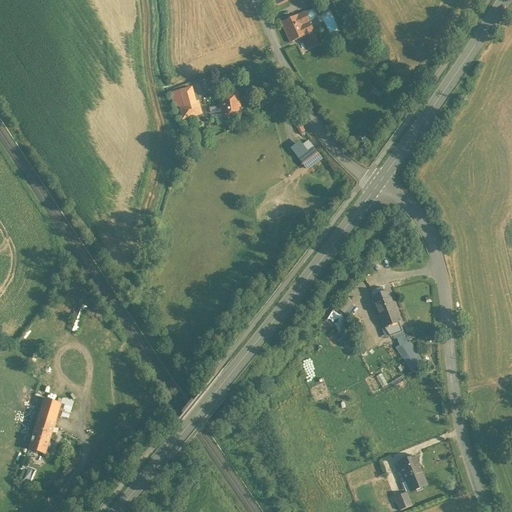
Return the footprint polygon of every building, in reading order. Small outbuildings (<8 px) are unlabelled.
[(298,15),(281,23),(290,43),(303,37),(309,50),(319,45),(313,32),(314,32),(305,12),(298,15)] [(382,91),(373,87),(370,93),(379,97),(382,91)] [(191,88),(180,91),(183,102),(194,99),(191,88)] [(183,102),(180,91),(169,94),(171,102),(176,100),(178,104),(183,102)] [(237,92),(218,95),(220,107),(209,108),(211,119),(222,118),(241,115),(237,92)] [(194,99),(183,102),(184,108),(196,105),(194,99)] [(196,105),(184,108),(183,102),(178,104),(182,120),(202,114),(199,104),(196,105)] [(308,169),(321,159),(313,148),(299,158),(308,169)] [(387,291),(383,292),(382,287),(372,291),(372,296),(384,328),(388,327),(399,323),(387,291)] [(80,294),(67,328),(78,332),(90,298),(80,294)] [(352,303),(344,297),(336,307),(344,313),(352,303)] [(325,321),(338,329),(347,316),(334,307),(325,321)] [(365,321),(356,325),(366,350),(375,346),(365,321)] [(399,323),(388,327),(391,336),(396,335),(403,332),(399,323)] [(403,332),(396,335),(400,346),(408,344),(403,332)] [(389,344),(358,362),(364,371),(375,364),(376,364),(378,363),(378,362),(394,352),(389,344)] [(406,352),(416,368),(421,365),(411,349),(406,352)] [(405,350),(400,353),(411,371),(416,368),(406,352),(405,350)] [(420,395),(394,352),(378,362),(378,363),(403,405),(420,395)] [(406,446),(356,364),(340,373),(389,453),(406,446)] [(376,364),(375,364),(364,371),(409,446),(421,439),(376,364)] [(62,398),(60,408),(71,410),(73,400),(62,398)] [(61,404),(44,399),(35,428),(51,434),(61,404)] [(51,434),(35,428),(28,450),(45,455),(51,434)] [(414,456),(398,463),(409,490),(410,492),(426,485),(414,456)] [(406,493),(394,497),(400,511),(411,506),(406,493)]
